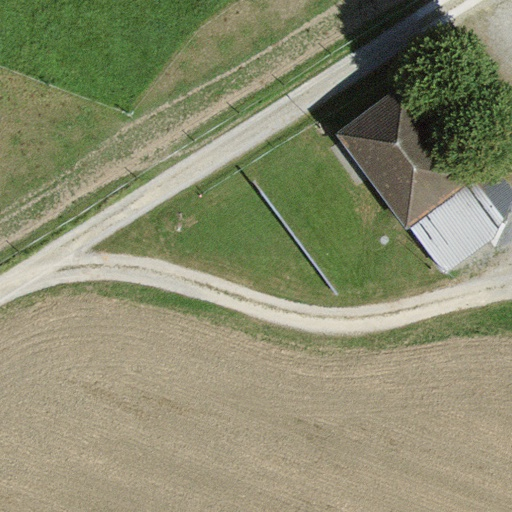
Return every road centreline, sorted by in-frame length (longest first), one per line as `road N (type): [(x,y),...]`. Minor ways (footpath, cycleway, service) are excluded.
road 1 (track): [(453,0),(0,286)]
road 2 (track): [(511,284),(457,289),(364,318),(274,313),(154,270),(44,258)]
